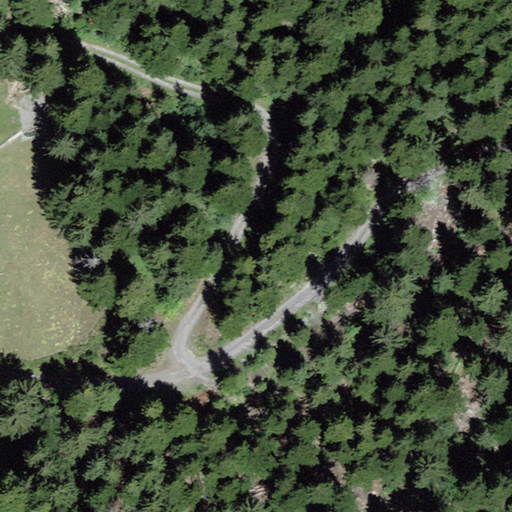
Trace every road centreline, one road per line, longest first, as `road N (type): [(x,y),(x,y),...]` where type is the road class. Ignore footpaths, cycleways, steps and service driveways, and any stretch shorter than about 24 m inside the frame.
road 1 (track): [(0,378),(165,387),(212,367),(356,251),(417,184),(511,157)]
road 2 (track): [(430,181),(357,145),(102,52),(0,29)]
